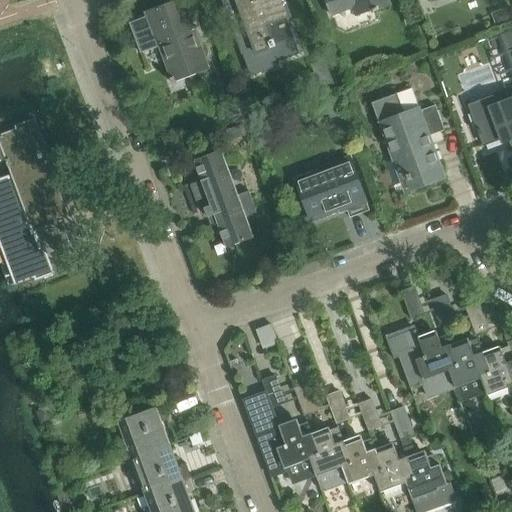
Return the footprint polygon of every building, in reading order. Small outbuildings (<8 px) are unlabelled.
[(165,11),(131,24),(142,53),(160,47),(172,79),(171,79),(172,83),(210,69),(184,0),(179,0),(163,6),(165,11)] [(223,0),(239,45),(253,40),(257,53),(273,47),(277,59),(276,59),(277,62),(299,54),(279,0),(223,0)] [(326,0),(333,17),(334,17),(332,11),(352,4),(356,16),(373,10),(373,12),(390,6),(388,0),(326,0)] [(474,50),(455,51),(456,61),(475,59),(474,50)] [(511,62),(511,88),(490,96),(491,98),(469,106),(478,129),(477,130),(479,136),(480,135),(484,146),(486,146),(486,144),(507,136),(511,148),(511,50),(508,52),(511,62)] [(435,106),(419,111),(414,98),(411,95),(407,93),(403,93),(398,95),(398,94),(372,103),(406,194),(446,179),(433,145),(427,148),(424,138),(444,131),(435,106)] [(0,231),(1,234),(0,234),(0,236),(1,236),(11,261),(3,264),(4,265),(11,263),(19,282),(11,285),(12,287),(35,278),(36,280),(35,280),(35,281),(54,274),(44,248),(42,249),(36,231),(41,229),(41,230),(63,221),(45,172),(44,172),(42,165),(50,162),(35,120),(16,127),(17,130),(0,135),(0,139),(8,160),(6,161),(8,167),(9,166),(12,175),(0,179),(0,231)] [(201,181),(190,185),(199,211),(212,206),(213,209),(211,209),(217,225),(226,222),(234,244),(225,247),(226,248),(253,239),(245,217),(256,213),(249,192),(237,196),(221,151),(194,160),(201,181)] [(350,158),(295,178),(311,222),(346,209),(350,219),(370,211),(350,158)] [(415,288),(402,292),(411,320),(425,315),(415,288)] [(447,295),(434,300),(444,328),(457,323),(447,295)] [(479,303),(466,308),(476,336),(489,331),(479,303)] [(511,312),(498,317),(508,343),(511,341),(511,312)] [(453,352),(450,345),(448,339),(440,342),(437,335),(426,339),(427,342),(408,349),(407,346),(396,350),(411,389),(425,384),(424,381),(449,371),(448,369),(457,365),(453,352)] [(467,339),(450,345),(453,352),(457,365),(448,369),(449,371),(462,404),(487,395),(481,379),(480,377),(489,373),(482,352),(474,355),(467,339)] [(481,379),(487,395),(488,396),(511,387),(511,353),(511,349),(502,352),(500,346),(482,352),(489,373),(480,377),(481,379)] [(268,396),(245,405),(272,478),(289,472),(288,468),(310,460),(309,457),(319,454),(314,440),(309,426),(300,429),(298,424),(288,427),(289,430),(282,433),(273,409),(286,404),(276,377),(262,382),(268,396)] [(308,384),(295,389),(305,417),(319,412),(308,384)] [(340,391),(327,396),(337,424),(351,419),(340,391)] [(134,459),(170,445),(162,423),(170,420),(165,405),(120,422),(134,459)] [(405,407),(392,412),(402,440),(411,437),(416,435),(415,434),(405,407)] [(377,411),(364,416),(370,432),(383,427),(377,411)] [(321,438),(314,440),(319,454),(309,457),(310,460),(317,477),(342,467),(341,465),(351,461),(347,448),(340,431),(332,434),(330,430),(319,434),(321,438)] [(419,457),(411,437),(402,440),(409,457),(416,477),(407,480),(408,482),(414,500),(438,491),(442,502),(456,497),(451,485),(448,486),(440,465),(432,468),(427,454),(419,457)] [(341,465),(342,467),(349,485),(376,475),(375,473),(384,469),(379,456),(373,439),(364,442),(362,438),(352,442),(353,446),(347,448),(351,461),(341,465)] [(134,459),(147,495),(192,478),(187,465),(179,468),(170,445),(134,459)] [(386,453),(379,456),(384,469),(375,473),(376,475),(382,492),(408,482),(407,480),(416,477),(409,457),(400,460),(395,446),(385,450),(386,453)] [(147,495),(153,511),(195,511),(189,496),(198,493),(192,478),(147,495)]
